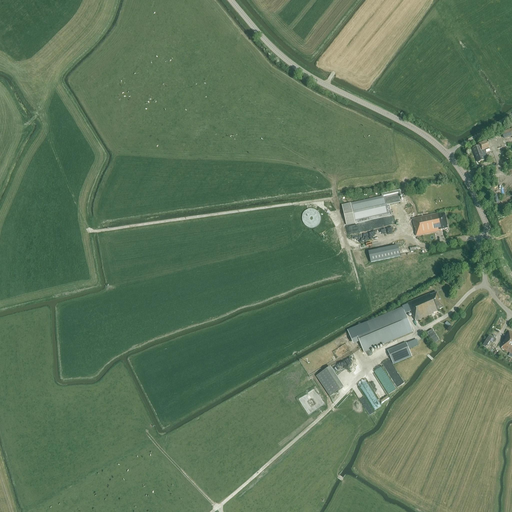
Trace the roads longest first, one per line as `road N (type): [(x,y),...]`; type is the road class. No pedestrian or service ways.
road 1 (tertiary): [(511,277),(446,153),(418,130),(299,70),(230,0)]
road 2 (track): [(408,232),(361,246),(342,237),(311,201),(89,231)]
road 3 (track): [(212,511),(346,391)]
